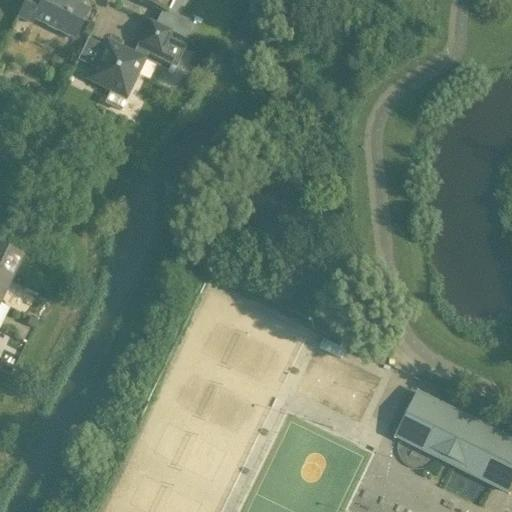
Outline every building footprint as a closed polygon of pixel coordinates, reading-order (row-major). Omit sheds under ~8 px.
[(31,24),(33,19),(74,40),(88,11),(66,0),(26,0),(18,17),(31,24)] [(137,0),(161,12),(166,0),(137,0)] [(196,27),(162,10),(156,24),(189,40),(196,27)] [(143,60),(172,75),(189,40),(156,24),(155,25),(148,22),(132,54),(104,40),(85,79),(109,91),(103,103),(118,111),(143,60)] [(88,37),(94,25),(89,23),(83,34),(88,37)] [(50,94),(39,89),(34,100),(45,105),(50,94)] [(0,275),(11,281),(22,257),(0,246),(0,275)] [(0,302),(11,281),(0,275),(0,302)] [(26,325),(33,329),(37,322),(29,318),(26,325)] [(323,340),(319,349),(340,359),(344,350),(323,340)] [(511,439),(418,392),(394,438),(508,495),(511,487),(511,439)]
